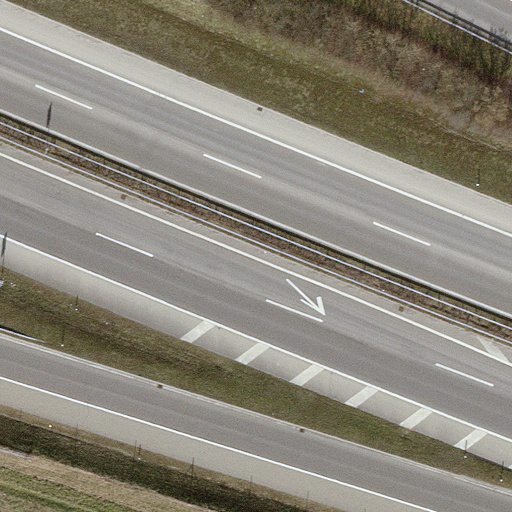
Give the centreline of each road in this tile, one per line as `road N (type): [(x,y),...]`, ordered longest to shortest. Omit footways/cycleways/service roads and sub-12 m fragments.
road 1 (motorway): [(0,187),(511,399)]
road 2 (motorway): [(511,275),(0,66)]
road 3 (primary): [(0,355),(504,511)]
